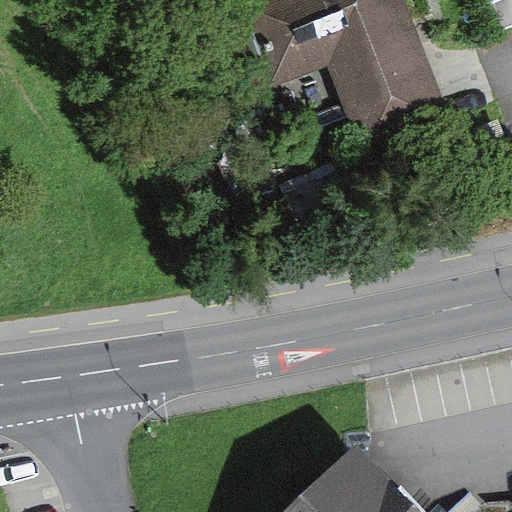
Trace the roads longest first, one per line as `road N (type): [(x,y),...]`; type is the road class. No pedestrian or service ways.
road 1 (secondary): [(67,376),(289,342),(511,294)]
road 2 (residential): [(103,511),(67,376)]
